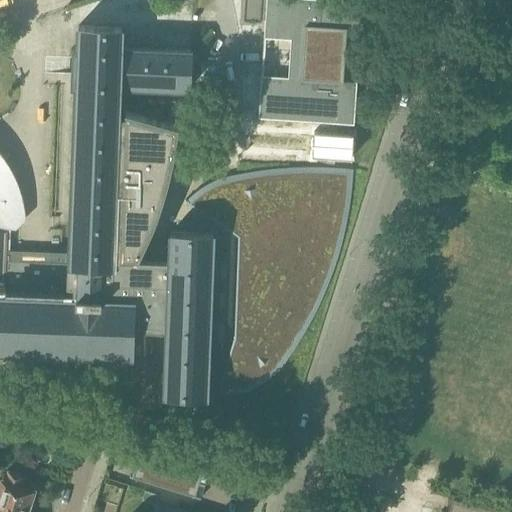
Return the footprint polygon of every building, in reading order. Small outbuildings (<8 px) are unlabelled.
[(260,106),(259,117),(354,123),(357,82),(343,81),(347,29),(359,30),(360,30),(362,2),(334,0),(266,0),(264,37),(292,39),(289,78),(262,76),(260,106)] [(0,339),(0,340),(0,349),(132,354),(133,328),(167,329),(165,364),(165,394),(207,395),(208,378),(222,378),(217,396),(219,397),(220,392),(229,392),(243,389),(257,384),(268,376),(279,366),(287,355),(295,343),(302,331),(309,318),(315,306),(321,293),(326,280),(331,266),(335,253),(339,239),(342,225),(345,211),(347,197),(349,183),(349,173),(339,172),(325,171),(311,171),(297,171),(283,172),(269,173),(255,175),(241,177),(227,180),(213,185),(201,193),(190,202),(186,200),(185,201),(214,220),(213,234),(171,233),(170,246),(148,240),(149,236),(151,232),(152,228),(154,225),(155,221),(157,217),(158,213),(159,209),(161,205),(162,201),(163,197),(164,193),(166,189),(167,185),(168,181),(169,177),(170,173),(171,169),(172,165),(173,161),(173,157),(174,153),(175,149),(176,145),(176,141),(177,137),(178,133),(178,129),(179,125),(167,121),(166,120),(166,119),(166,118),(166,116),(166,115),(166,114),(166,113),(166,112),(166,111),(166,110),(166,108),(165,107),(165,106),(165,105),(165,104),(165,103),(165,101),(165,100),(164,99),(164,98),(164,97),(164,96),(164,95),(164,93),(163,92),(163,91),(163,90),(163,89),(163,88),(190,89),(190,88),(191,50),(190,50),(121,48),(122,28),(78,26),(77,48),(73,48),(73,58),(72,74),(72,85),(76,85),(72,194),(69,252),(4,250),(5,233),(1,233),(2,225),(9,227),(22,215),(21,210),(21,205),(20,200),(18,196),(17,191),(15,186),(14,182),(12,177),(9,173),(7,169),(4,164),(1,160),(0,158),(0,339)] [(154,439),(153,441),(155,441),(151,454),(138,450),(137,453),(139,453),(132,476),(130,475),(130,477),(201,499),(201,497),(195,495),(199,485),(199,484),(205,486),(205,484),(199,483),(201,476),(203,476),(203,475),(202,474),(205,466),(206,460),(208,460),(209,456),(190,450),(190,449),(192,449),(193,448),(172,441),(172,443),(173,444),(173,445),(154,439)] [(3,477),(0,486),(0,503),(26,511),(27,511),(31,502),(33,503),(37,490),(35,489),(35,487),(22,483),(24,476),(8,471),(6,478),(3,477)] [(26,511),(0,503),(0,511),(26,511)]
